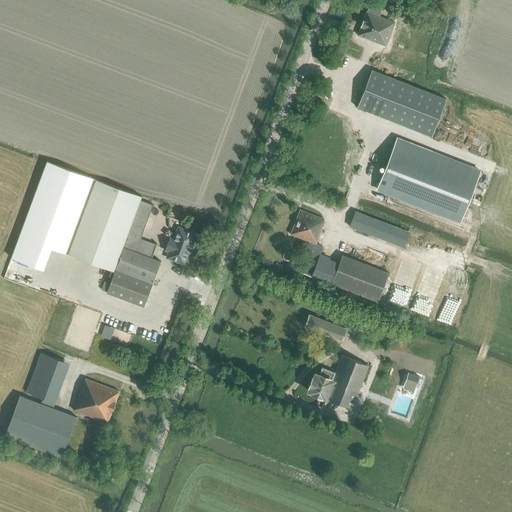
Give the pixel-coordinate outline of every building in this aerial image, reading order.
[(386,46),(387,43),(395,22),(379,17),(381,12),(369,7),(367,12),(358,35),(386,46)] [(372,69),(357,107),(431,136),(446,98),(372,69)] [(480,172),(396,139),(377,189),(461,221),(480,172)] [(115,272),(124,248),(152,258),(157,245),(141,239),(153,205),(140,200),(142,197),(96,180),(68,254),(115,272)] [(339,261),(320,254),(323,247),(316,244),(322,227),(321,227),(324,219),(300,210),(290,234),(309,242),(298,272),(311,277),(312,275),(331,282),(339,261)] [(350,227),(401,246),(403,247),(409,232),(356,212),(350,227)] [(190,252),(194,242),(192,241),(194,235),(179,229),(174,241),(169,240),(166,250),(170,251),(168,258),(184,263),(188,251),(190,252)] [(161,262),(152,258),(124,248),(115,272),(110,284),(107,292),(107,293),(144,307),(153,284),(161,262)] [(342,254),(331,283),(378,301),(389,272),(342,254)] [(101,290),(107,292),(110,284),(104,282),(101,290)] [(398,282),(392,294),(404,300),(410,289),(398,282)] [(341,341),(346,329),(309,314),(305,327),(341,341)] [(55,405),(69,361),(38,352),(26,392),(42,397),(41,400),(55,405)] [(309,391),(312,393),(321,396),(326,398),(352,408),(369,365),(342,355),(335,373),(322,368),(319,375),(315,374),(309,391)] [(419,377),(408,373),(404,383),(416,387),(419,377)] [(86,379),(83,388),(82,387),(73,410),(108,423),(119,392),(86,379)] [(409,397),(412,389),(403,386),(400,394),(409,397)] [(20,395),(4,437),(61,458),(76,416),(20,395)]
